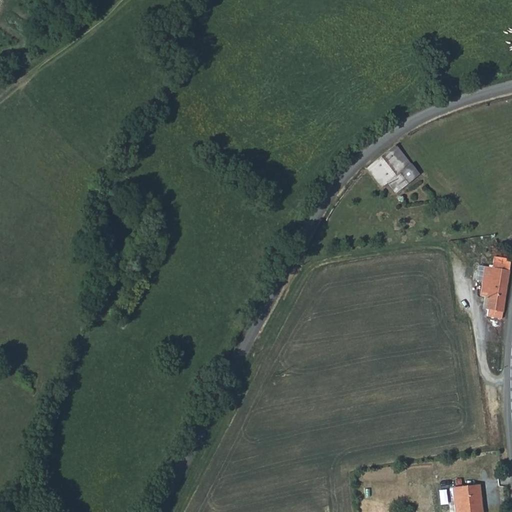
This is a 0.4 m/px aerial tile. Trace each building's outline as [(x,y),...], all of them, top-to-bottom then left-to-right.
[(412,165),(397,145),(367,169),(383,188),(390,183),(412,165)] [(412,165),(390,183),(398,193),(421,175),(412,165)] [(490,281),(492,269),(485,268),(483,280),(490,281)] [(502,320),(509,272),(492,269),(490,281),(483,280),(481,297),(488,298),(487,309),(487,311),(489,311),(488,318),(502,320)] [(481,511),(479,484),(453,487),(454,511),(481,511)]
